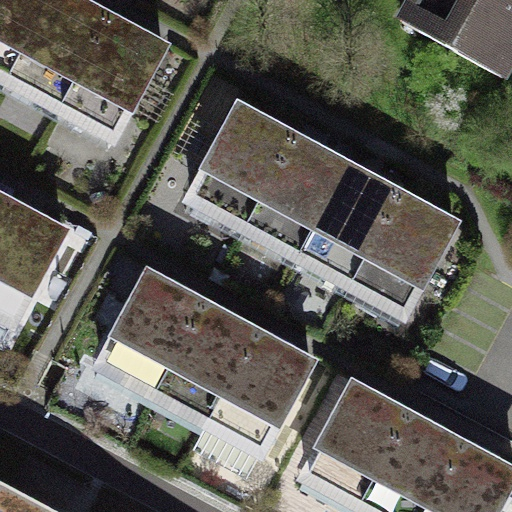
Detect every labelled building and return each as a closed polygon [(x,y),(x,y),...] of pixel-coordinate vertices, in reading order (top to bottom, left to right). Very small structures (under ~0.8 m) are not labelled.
[(0,0),(0,76),(9,81),(52,0),(0,0)] [(52,0),(9,81),(61,109),(108,21),(69,0),(52,0)] [(511,0),(407,0),(396,22),(510,88),(511,84),(511,0)] [(61,109),(115,138),(163,50),(108,21),(61,109)] [(192,200),(247,230),(295,141),(240,112),(192,200)] [(247,230),(299,258),(347,170),(295,141),(247,230)] [(299,258),(352,287),(400,199),(347,170),(299,258)] [(0,223),(9,206),(17,192),(0,183),(0,223)] [(352,287),(405,316),(453,228),(400,199),(352,287)] [(0,223),(0,314),(15,323),(63,235),(9,206),(0,223)] [(205,308),(149,278),(101,366),(157,396),(205,308)] [(257,337),(205,308),(157,396),(209,424),(257,337)] [(310,365),(257,337),(209,424),(262,453),(310,365)] [(409,419),(354,389),(306,478),(361,507),(409,419)] [(426,511),(461,448),(409,419),(361,507),(369,511),(426,511)] [(494,511),(511,480),(511,474),(461,448),(426,511),(494,511)] [(50,511),(0,485),(0,511),(50,511)]
